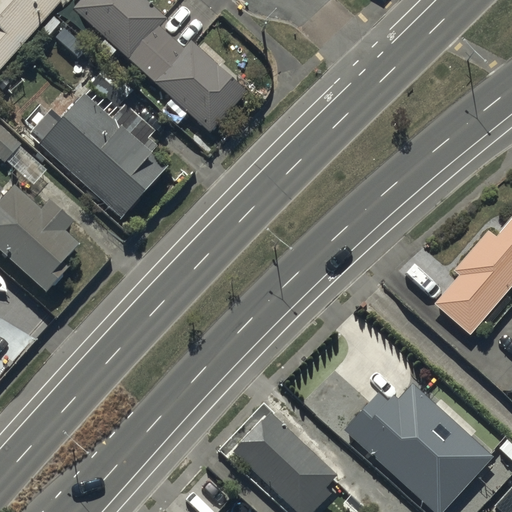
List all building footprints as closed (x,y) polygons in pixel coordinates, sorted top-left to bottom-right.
[(0,0),(0,74),(68,0),(0,0)] [(166,25),(138,0),(83,0),(70,16),(209,141),(246,99),(190,48),(183,56),(158,34),(166,25)] [(105,75),(91,90),(115,113),(130,97),(105,75)] [(26,142),(119,225),(165,173),(151,161),(156,155),(146,146),(152,140),(125,116),(113,130),(80,101),(60,123),(51,114),(26,142)] [(0,127),(0,160),(6,167),(8,165),(32,188),(47,172),(0,127)] [(0,262),(42,301),(66,275),(62,272),(79,253),(62,238),(70,229),(49,209),(40,220),(12,194),(0,207),(0,262)] [(511,223),(494,245),(486,238),(452,278),(456,282),(433,309),(470,341),(511,291),(511,223)] [(376,392),(342,429),(433,511),(440,511),(491,456),(410,383),(396,398),(392,394),(386,400),(376,392)] [(268,410),(230,450),(295,511),(310,511),(329,492),(323,486),(336,473),(268,410)]
